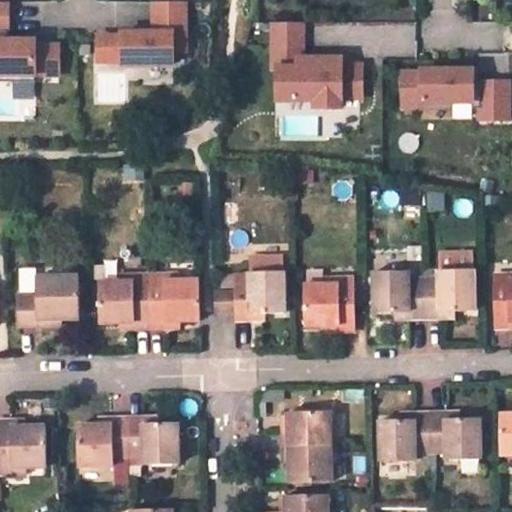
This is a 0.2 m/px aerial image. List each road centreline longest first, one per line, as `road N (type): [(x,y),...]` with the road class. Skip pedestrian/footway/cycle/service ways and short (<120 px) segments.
road 1 (residential): [(511,359),(216,368)]
road 2 (residential): [(216,368),(0,374)]
road 3 (residential): [(216,368),(227,511)]
